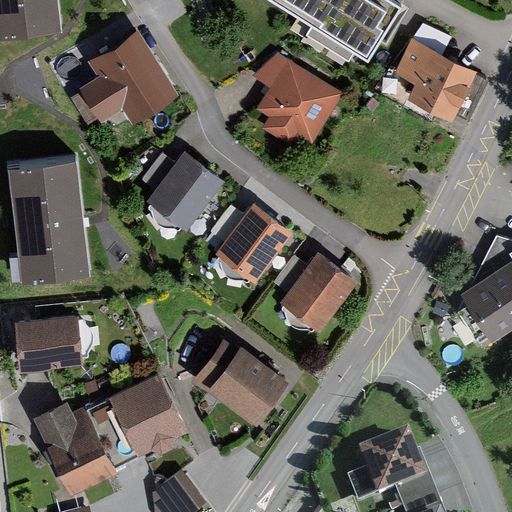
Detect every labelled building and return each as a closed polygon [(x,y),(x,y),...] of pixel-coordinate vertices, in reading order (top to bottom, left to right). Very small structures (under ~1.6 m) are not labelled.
[(350,0),(298,0),(295,5),(332,28),(350,0)] [(401,1),(400,0),(350,0),(332,28),(369,51),(401,1)] [(149,35),(90,64),(121,128),(181,99),(149,35)] [(413,39),(400,66),(420,76),(415,87),(470,113),(488,76),(413,39)] [(250,112),(316,149),(350,88),(285,51),(250,112)] [(148,195),(188,225),(225,175),(185,145),(148,195)] [(216,248),(256,277),(294,226),(254,197),(216,248)] [(281,297),(321,326),(358,276),(319,246),(281,297)] [(484,337),(511,319),(511,258),(467,287),(474,297),(463,304),(484,337)] [(96,312),(29,317),(33,370),(99,366),(96,312)] [(226,329),(191,375),(255,422),(290,376),(226,329)] [(160,375),(109,400),(138,458),(188,433),(160,375)] [(68,403),(34,420),(72,496),(117,474),(84,407),(73,412),(68,403)] [(410,431),(360,450),(378,495),(428,476),(410,431)] [(182,466),(153,488),(155,511),(188,511),(207,498),(182,466)] [(93,511),(91,503),(55,511),(54,511),(93,511)]
